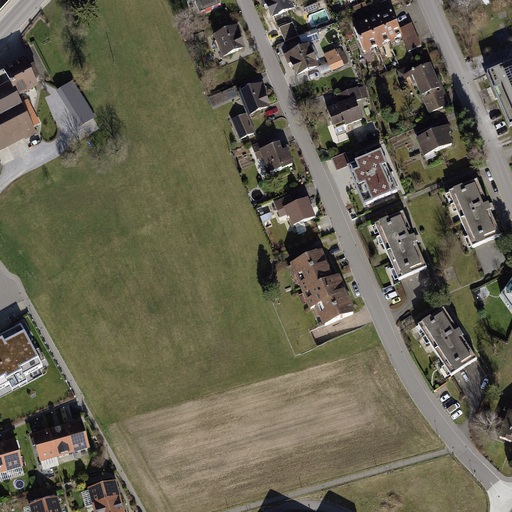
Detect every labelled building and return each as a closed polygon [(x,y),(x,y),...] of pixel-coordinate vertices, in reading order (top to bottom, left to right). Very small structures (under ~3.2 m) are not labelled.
[(194,0),(200,14),(220,6),(217,0),(194,0)] [(289,0),(259,0),(263,8),(265,7),(271,20),(294,10),(289,0)] [(398,39),(401,38),(402,37),(399,29),(391,11),(380,15),(368,21),(356,26),(353,27),(364,53),(366,52),(367,55),(370,54),(369,51),(377,47),(378,50),(383,48),(382,46),(389,43),(391,46),(396,43),(395,41),(398,40),(398,39)] [(279,29),(285,43),(299,37),(293,23),(279,29)] [(412,23),(399,29),(402,37),(401,38),(407,52),(422,46),(412,23)] [(237,27),(213,37),(222,59),(244,49),(239,37),(241,36),(240,34),(237,27)] [(317,31),(303,36),(306,45),(320,39),(317,31)] [(310,45),(283,56),(287,66),(289,65),(295,79),(319,69),(310,45)] [(336,50),(324,55),(332,72),(344,66),(336,50)] [(0,171),(4,170),(0,162),(0,152),(24,140),(25,142),(38,135),(34,128),(42,124),(29,100),(22,104),(18,97),(39,86),(30,70),(25,59),(3,70),(4,72),(0,73),(0,171)] [(415,71),(413,66),(398,72),(402,82),(413,77),(422,97),(430,114),(451,105),(443,86),(440,87),(438,81),(431,64),(415,71)] [(498,99),(510,127),(511,126),(511,64),(490,73),(495,87),(500,98),(498,99)] [(76,82),(61,91),(72,110),(87,102),(76,82)] [(259,85),(237,95),(246,115),(248,118),(270,108),(263,94),(259,85)] [(340,105),(327,110),(335,130),(345,126),(346,127),(362,121),(355,102),(368,97),(364,87),(358,89),(358,88),(336,96),(340,105)] [(246,115),(232,121),(240,140),(255,134),(248,118),(246,115)] [(432,129),(416,135),(418,139),(416,140),(424,157),(425,157),(427,161),(436,157),(434,153),(454,145),(449,134),(452,133),(449,126),(433,132),(432,129)] [(265,141),(252,147),(257,161),(262,160),(268,176),(294,166),(288,150),(282,152),(281,151),(279,145),(268,149),(265,141)] [(350,166),(347,167),(364,207),(398,192),(385,163),(380,153),(350,166)] [(350,166),(345,155),(332,160),(337,172),(347,167),(350,166)] [(477,181),(449,193),(473,249),(501,237),(489,208),(477,181)] [(290,197),(274,204),(280,218),(286,216),(287,218),(289,217),(293,227),(315,218),(311,207),(308,200),(294,205),(290,197)] [(403,213),(375,225),(399,281),(427,269),(415,242),(403,213)] [(322,252),(290,266),(310,312),(315,309),(324,329),(356,315),(341,281),(339,277),(334,279),(322,252)] [(511,279),(502,295),(511,309),(511,279)] [(444,309),(418,326),(451,377),(477,360),(461,335),(444,309)] [(0,390),(9,386),(12,391),(27,383),(24,376),(42,366),(40,363),(45,360),(39,349),(35,352),(27,337),(32,335),(26,323),(0,337),(0,338),(1,341),(0,341),(0,390)] [(510,413),(500,438),(511,443),(511,441),(511,403),(508,402),(505,411),(510,413)] [(43,432),(32,435),(40,464),(90,450),(82,421),(72,424),(59,428),(43,432)] [(0,444),(0,475),(24,469),(15,440),(5,443),(0,444)] [(118,483),(88,491),(93,511),(126,511),(125,508),(120,492),(118,483)] [(58,499),(30,507),(31,511),(61,511),(61,509),(58,499)]
